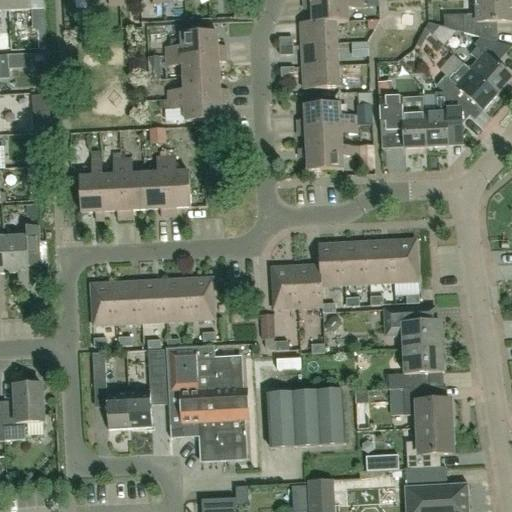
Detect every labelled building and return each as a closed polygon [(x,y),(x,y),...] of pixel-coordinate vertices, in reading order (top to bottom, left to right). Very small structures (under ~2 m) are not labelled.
[(0,0),(0,12),(9,12),(8,0),(0,0)] [(8,0),(9,12),(35,10),(36,23),(46,23),(43,0),(8,0)] [(363,0),(330,0),(303,1),(304,10),(312,9),(313,23),(336,23),(349,23),(348,8),(364,7),(363,0)] [(511,0),(478,0),(479,15),(465,16),(466,34),(493,41),(493,22),(511,21),(511,0)] [(313,23),(300,24),(302,46),(337,44),(336,23),(313,23)] [(450,25),(438,28),(442,43),(454,39),(450,25)] [(166,58),(226,54),(225,46),(217,47),(216,33),(181,35),(182,47),(165,48),(166,58)] [(462,40),(476,45),(479,48),(471,56),(478,62),(471,70),(499,95),(511,80),(511,77),(495,62),(510,45),(493,41),(466,34),(462,40)] [(281,57),(294,56),(293,38),(279,39),(281,57)] [(337,44),(302,46),(303,68),(338,65),(337,44)] [(226,54),(166,58),(167,67),(183,66),(184,79),(218,77),(217,63),(226,63),(226,54)] [(338,65),(303,68),(304,90),(340,88),(338,65)] [(281,79),(295,78),(295,68),(281,69),(281,79)] [(437,86),(451,99),(456,104),(464,95),(484,112),(499,95),(471,70),(456,86),(446,77),(437,86)] [(218,77),(184,79),(184,91),(168,92),(168,101),(228,97),(227,90),(219,91),(218,77)] [(228,97),(168,101),(169,111),(185,110),(186,122),(221,120),(220,107),(228,106),(228,97)] [(405,149),(426,148),(425,111),(404,113),(403,99),(381,100),(382,125),(404,124),(405,149)] [(451,99),(447,104),(447,101),(435,102),(436,111),(425,111),(426,148),(448,147),(447,121),(457,121),(462,125),(470,116),(456,104),(451,99)] [(357,126),(357,117),(341,118),(341,105),(305,107),(306,122),(297,122),(298,130),(357,126)] [(358,127),(373,126),(372,111),(357,112),(358,127)] [(306,137),(307,150),(307,151),(343,148),(342,136),(358,135),(357,127),(357,126),(298,130),(298,138),(306,137)] [(307,150),(298,151),(299,159),(307,159),(308,173),(344,171),(343,158),(358,157),(358,147),(343,148),(307,151),(307,150)] [(166,151),(166,157),(165,157),(169,217),(177,217),(176,208),(191,208),(189,172),(176,174),(174,151),(166,151)] [(393,157),(397,176),(409,173),(405,154),(393,157)] [(169,217),(165,157),(156,158),(157,174),(145,175),(147,210),(161,209),(161,218),(169,217)] [(147,210),(145,175),(132,176),(131,159),(122,160),(126,220),(134,219),(133,211),(147,210)] [(105,221),(101,160),(91,161),(92,178),(80,178),(82,214),(96,213),(96,222),(105,221)] [(126,220),(122,160),(113,160),(114,177),(103,177),(102,160),(101,160),(105,221),(104,212),(117,212),(117,220),(126,220)] [(350,189),(329,189),(329,207),(349,207),(350,189)] [(28,252),(40,251),(39,226),(27,227),(28,237),(5,238),(7,274),(20,273),(21,290),(30,290),(28,252)] [(394,283),(419,281),(417,241),(392,242),(394,283)] [(394,283),(392,242),(368,243),(370,284),(394,283)] [(370,284),(368,243),(343,245),(346,286),(370,284)] [(319,246),(322,287),(346,286),(343,245),(319,246)] [(322,287),(319,246),(320,266),(296,268),(299,310),(323,308),(323,306),(322,287)] [(299,310),(296,268),(271,269),(274,311),(299,310)] [(191,322),(216,321),(213,279),(188,280),(191,322)] [(191,322),(188,280),(164,281),(167,324),(191,322)] [(167,324),(164,281),(140,283),(143,325),(167,324)] [(143,325),(140,283),(116,284),(118,327),(143,325)] [(118,327),(116,284),(91,286),(94,328),(118,327)] [(407,306),(420,305),(419,296),(407,297),(407,306)] [(371,308),(384,307),(383,298),(371,298),(371,308)] [(347,309),(360,308),(359,299),(346,300),(347,309)] [(323,308),(323,315),(336,314),(336,305),(323,306),(323,308)] [(405,350),(443,348),(442,322),(417,324),(416,309),(387,311),(388,336),(404,335),(405,350)] [(274,316),(268,316),(261,316),(262,341),(275,341),(274,316)] [(203,344),(216,343),(216,334),(203,335),(203,344)] [(119,348),(132,347),(132,338),(119,339),(119,348)] [(94,349),(107,349),(107,339),(94,340),(94,349)] [(167,341),(168,350),(181,350),(180,341),(167,341)] [(149,352),(162,352),(161,342),(148,342),(149,352)] [(312,355),(325,354),(324,346),(312,346),(312,355)] [(184,437),(201,436),(203,464),(248,461),(245,422),(250,422),(248,391),(243,391),(241,359),(215,361),(214,348),(181,350),(168,350),(166,350),(171,430),(184,429),(184,437)] [(394,391),(421,389),(420,376),(444,375),(443,348),(405,350),(406,376),(390,377),(391,391),(394,391)] [(165,352),(162,352),(149,352),(150,386),(167,385),(165,352)] [(93,355),(95,390),(108,389),(105,355),(93,355)] [(21,383),(22,387),(14,388),(16,418),(4,419),(6,443),(26,441),(25,426),(45,425),(43,386),(39,386),(39,382),(21,383)] [(395,412),(406,412),(407,417),(419,417),(420,430),(453,428),(452,401),(431,402),(430,389),(421,389),(394,391),(395,412)] [(130,393),(132,430),(154,429),(152,391),(130,393)] [(272,450),(347,445),(344,391),(269,395),(272,450)] [(130,393),(108,394),(110,432),(132,430),(130,393)] [(453,428),(420,430),(421,443),(408,444),(410,471),(434,470),(433,457),(454,456),(453,428)] [(399,456),(366,458),(367,472),(399,471),(399,456)] [(434,470),(410,471),(407,471),(408,489),(406,490),(406,511),(470,511),(469,485),(448,487),(447,469),(434,470)] [(311,511),(337,511),(336,482),(309,483),(311,511)] [(126,502),(115,502),(116,493),(104,493),(104,509),(126,509),(126,502)] [(236,511),(236,501),(204,503),(204,511),(236,511)]
